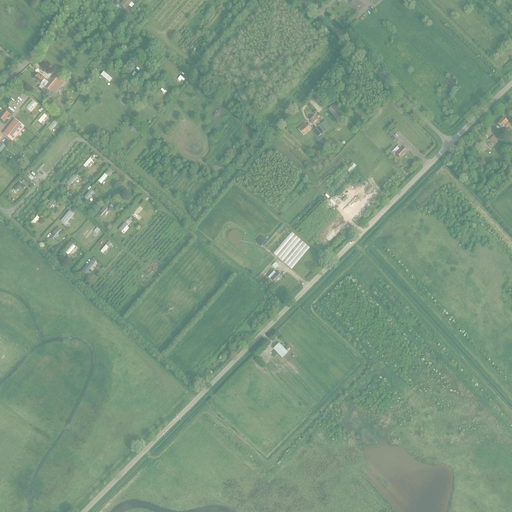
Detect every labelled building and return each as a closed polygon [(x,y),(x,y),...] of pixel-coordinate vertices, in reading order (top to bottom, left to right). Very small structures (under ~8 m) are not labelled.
[(132,3),(129,0),(124,0),(119,6),(125,11),(132,3)] [(355,0),(350,5),(357,11),(362,5),(356,0),(355,0)] [(55,74),(50,82),(39,73),(34,79),(38,82),(37,83),(41,86),(41,84),(54,95),(65,82),(55,74)] [(34,103),(35,102),(33,100),(32,101),(25,108),(28,111),(34,103)] [(328,109),(338,121),(343,117),(334,105),(328,109)] [(9,118),(11,115),(10,114),(5,110),(1,114),(0,114),(0,117),(4,121),(8,117),(9,118)] [(44,114),(38,121),(41,123),(47,116),(44,114)] [(325,120),(321,123),(314,116),(310,120),(311,121),(310,122),(309,121),(307,122),(308,124),(306,122),(298,129),(303,135),(311,128),(309,126),(313,124),(316,127),(313,130),(318,136),(330,126),(325,120)] [(504,125),(507,127),(510,124),(507,121),(508,121),(504,117),(498,123),(502,127),(504,125)] [(4,133),(13,141),(24,127),(15,119),(4,133)] [(56,119),(48,128),(51,131),(58,121),(56,119)] [(488,140),(492,145),(497,140),(494,136),(488,140)] [(402,146),(401,147),(399,145),(391,152),(394,155),(395,153),(400,158),(408,151),(402,146)] [(90,158),(83,166),(86,168),(92,160),(90,158)] [(347,170),(349,173),(356,166),(354,163),(347,170)] [(105,174),(98,181),(101,184),(108,176),(105,174)] [(74,176),(68,183),(70,185),(71,184),(72,184),(73,183),(73,182),(74,181),(75,181),(76,180),(76,179),(77,178),(74,176)] [(19,182),(13,189),(16,192),(20,186),(24,189),(26,187),(19,182)] [(127,187),(124,183),(115,193),(119,196),(127,187)] [(53,199),(46,207),(49,210),(53,204),(54,205),(55,204),(54,203),(56,201),(53,199)] [(101,216),(108,208),(105,206),(99,214),(101,216)] [(139,206),(131,215),(139,221),(142,217),(138,214),(143,209),(139,206)] [(71,212),(64,220),(66,222),(73,214),(71,212)] [(39,218),(37,216),(31,223),(33,225),(37,220),(38,221),(39,220),(38,219),(39,218)] [(125,223),(119,230),(121,232),(125,228),(126,229),(127,227),(126,227),(127,225),(125,223)] [(84,237),(93,227),(90,225),(81,235),(84,237)] [(52,239),(61,229),(58,227),(50,237),(52,239)] [(109,241),(101,251),(103,253),(108,247),(109,245),(111,246),(112,244),(111,243),(109,241)] [(68,255),(75,247),(73,244),(66,253),(68,255)] [(86,274),(95,264),(91,260),(82,270),(86,274)] [(277,272),(276,273),(274,271),(268,277),(270,279),(271,278),(276,283),(282,277),(277,272)] [(273,349),(282,358),(287,352),(279,343),(273,349)]
